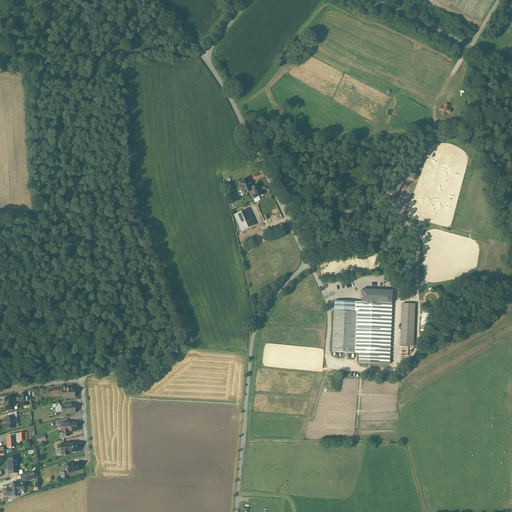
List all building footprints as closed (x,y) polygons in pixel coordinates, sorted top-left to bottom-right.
[(440,110),(443,111),(442,114),(446,116),(447,112),(450,113),(451,110),(448,109),(449,106),(445,105),(444,108),(442,107),(440,110)] [(251,186),(248,179),(238,183),(240,187),(239,189),(240,191),(242,191),(243,194),(247,192),(247,193),(251,191),(254,198),(262,195),(260,190),(262,189),(259,184),(251,188),(251,187),(251,186)] [(400,181),(391,195),(395,197),(404,183),(400,181)] [(250,208),(235,215),(242,231),(263,222),(258,211),(252,213),(250,208)] [(361,290),(361,302),(392,303),(392,291),(361,290)] [(359,353),(361,302),(334,301),(332,352),(359,353)] [(392,303),(361,302),(359,353),(359,363),(389,365),(392,303)] [(415,304),(402,304),(400,346),(413,346),(415,304)] [(74,389),(58,390),(59,394),(65,394),(65,398),(75,398),(74,389)] [(19,396),(19,398),(19,401),(20,401),(21,406),(28,405),(27,400),(27,394),(20,395),(20,396),(19,396)] [(19,398),(5,399),(5,405),(4,405),(5,410),(18,409),(18,404),(14,405),(14,402),(19,401),(19,398)] [(75,405),(62,405),(62,412),(59,412),(59,417),(66,417),(66,414),(75,413),(75,405)] [(10,418),(5,418),(6,429),(15,428),(14,417),(10,418)] [(68,423),(62,423),(62,424),(63,436),(69,436),(69,432),(76,431),(76,422),(68,423)] [(36,436),(38,442),(47,440),(45,434),(36,436)] [(15,437),(7,438),(7,447),(16,447),(15,437)] [(64,446),(61,446),(62,455),(69,455),(69,452),(78,452),(77,443),(65,444),(65,446),(64,446)] [(17,458),(8,459),(9,469),(18,469),(17,458)] [(78,463),(68,463),(69,472),(73,472),(73,471),(79,471),(78,463)] [(9,469),(10,478),(18,476),(18,469),(9,469)] [(33,471),(21,475),(23,482),(35,478),(33,471)] [(23,483),(10,484),(11,496),(20,495),(19,495),(24,494),(23,483)]
